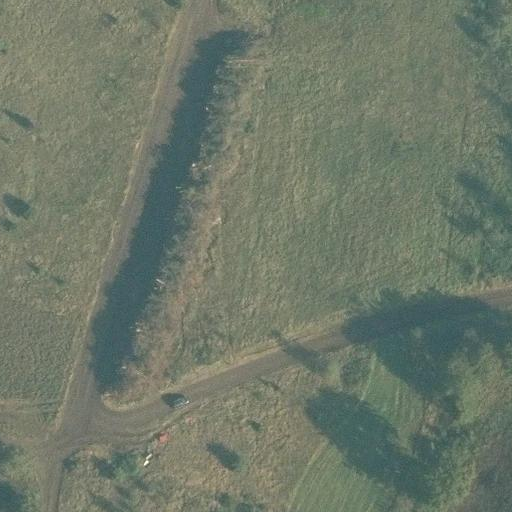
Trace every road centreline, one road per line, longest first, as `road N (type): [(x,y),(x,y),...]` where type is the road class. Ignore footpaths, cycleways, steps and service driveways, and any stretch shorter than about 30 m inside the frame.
road 1 (track): [(201,0),(54,511)]
road 2 (track): [(511,304),(375,325),(74,429)]
